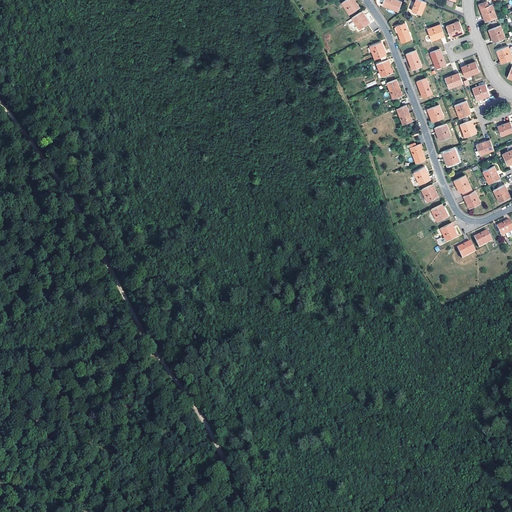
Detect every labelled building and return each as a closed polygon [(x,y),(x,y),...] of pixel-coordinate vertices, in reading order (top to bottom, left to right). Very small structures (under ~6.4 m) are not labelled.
[(356,3),(353,0),(346,0),(343,3),(350,14),(361,7),(357,2),(356,3)] [(398,0),(384,0),(383,5),(399,11),(403,2),(398,0)] [(422,0),(416,0),(413,11),(422,15),(427,2),(422,0)] [(485,21),(497,17),(492,4),(489,5),(487,1),(479,4),(483,14),(485,14),(486,16),(484,17),(485,21)] [(371,23),(368,18),(366,19),(364,16),(364,15),(365,14),(363,11),(362,12),(353,18),(360,29),(371,23)] [(369,24),(373,32),(379,28),(375,21),(369,24)] [(407,23),(397,26),(403,42),(413,39),(407,23)] [(461,23),(448,27),(451,35),(457,33),(458,34),(458,35),(465,33),(461,23)] [(428,29),(433,41),(439,39),(438,38),(438,37),(445,34),(441,24),(428,29)] [(500,25),(489,29),(491,35),(492,34),(493,34),(496,41),(505,38),(500,25)] [(382,42),(371,47),(375,59),(387,55),(386,52),(384,53),(383,49),(385,48),(382,42)] [(511,55),(508,46),(497,50),(499,56),(500,56),(501,55),(504,62),(511,59),(511,55)] [(440,49),(431,53),(437,69),(446,65),(440,49)] [(417,50),(408,53),(414,70),(423,66),(417,50)] [(389,59),(377,64),(382,77),(394,73),(392,67),(390,68),(388,64),(391,63),(389,59)] [(476,62),(463,67),(466,77),(480,72),(476,62)] [(460,73),(446,79),(450,89),(464,83),(460,73)] [(428,78),(418,81),(424,97),(434,93),(428,78)] [(398,79),(388,83),(394,99),(404,95),(398,79)] [(486,83),(473,88),(478,100),(481,99),(481,97),(484,95),(484,96),(485,97),(491,95),(486,83)] [(467,101),(456,105),(461,118),(470,114),(468,107),(469,106),(467,101)] [(440,104),(431,108),(433,114),(432,115),(434,122),(445,117),(440,104)] [(407,105),(398,108),(404,124),(413,121),(407,105)] [(471,121),(461,124),(466,137),(478,133),(475,127),(474,127),(473,127),(471,121)] [(511,124),(511,122),(498,127),(502,136),(511,132),(511,124)] [(436,127),(441,140),(452,136),(447,123),(438,127),(436,127)] [(491,139),(477,145),(481,155),(495,150),(491,139)] [(417,163),(427,160),(425,155),(423,148),(424,147),(423,143),(421,143),(417,145),(416,143),(413,144),(411,144),(411,145),(412,147),(411,147),(417,163)] [(455,148),(444,153),(445,155),(445,156),(447,155),(448,159),(446,160),(448,166),(460,161),(455,148)] [(511,149),(503,154),(508,163),(509,162),(511,160),(511,149)] [(495,166),(484,171),(490,184),(499,179),(497,176),(496,173),(498,172),(495,166)] [(426,167),(415,172),(421,184),(430,180),(427,173),(429,173),(426,167)] [(460,186),(458,187),(461,193),(463,192),(465,196),(467,195),(474,191),(472,187),(466,175),(457,179),(460,186)] [(432,185),(422,189),(428,202),(440,196),(437,191),(435,192),(432,185)] [(503,186),(495,190),(501,202),(511,197),(509,191),(506,193),(503,186)] [(474,191),(467,195),(470,201),(468,202),(471,208),(482,203),(476,190),(474,191)] [(442,204),(432,209),(438,221),(449,216),(447,210),(445,211),(443,207),(442,204)] [(511,220),(498,227),(503,237),(507,235),(509,239),(511,237),(511,220)] [(451,224),(442,228),(447,240),(458,235),(456,230),(454,231),(451,224)] [(489,231),(475,238),(480,248),(494,241),(489,231)] [(472,241),(459,248),(463,258),(477,252),(472,241)]
